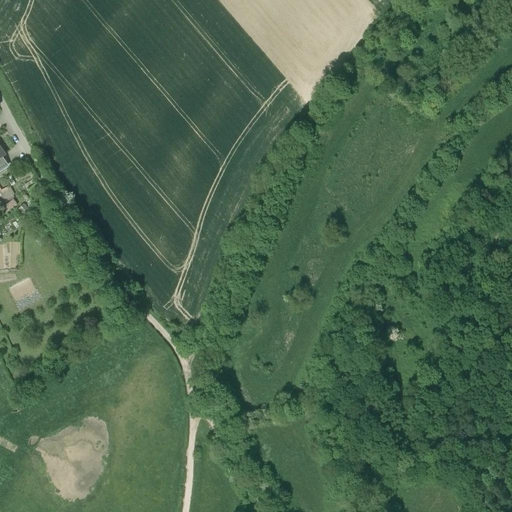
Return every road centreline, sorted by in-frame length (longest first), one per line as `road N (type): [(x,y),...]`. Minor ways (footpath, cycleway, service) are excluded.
road 1 (track): [(402,0),(276,157),(231,245),(187,369)]
road 2 (track): [(46,184),(187,369)]
road 3 (track): [(511,203),(472,290),(511,409)]
road 4 (track): [(187,369),(196,401),(184,511)]
road 5 (track): [(196,401),(262,511)]
